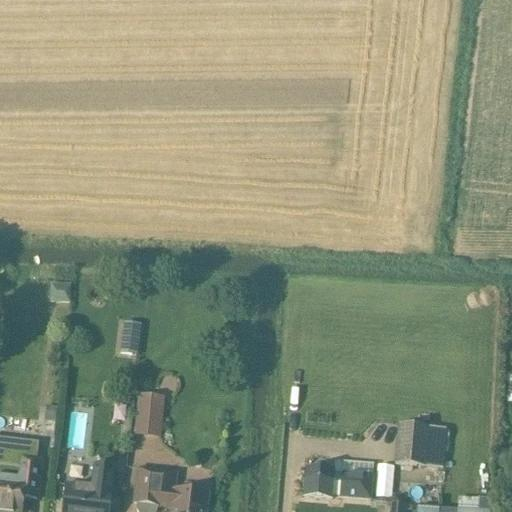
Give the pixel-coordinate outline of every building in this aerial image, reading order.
[(49,304),(70,305),(71,285),(50,285),(49,304)] [(123,323),(119,355),(138,357),(142,325),(123,323)] [(170,401),(141,399),(138,437),(166,439),(170,401)] [(56,423),(58,408),(46,406),(44,422),(56,423)] [(70,409),(65,435),(83,439),(88,412),(70,409)] [(395,465),(425,468),(429,428),(399,426),(395,465)] [(0,477),(0,511),(22,511),(24,500),(36,501),(41,460),(20,457),(18,480),(0,477)] [(62,511),(96,511),(97,508),(110,510),(115,468),(94,466),(91,489),(66,486),(62,511)] [(304,498),(332,500),(332,493),(340,494),(340,499),(371,501),(373,478),(341,475),(341,476),(334,475),(334,472),(306,470),(304,498)] [(135,505),(137,505),(137,507),(137,510),(137,511),(156,511),(157,509),(157,508),(173,510),(172,511),(206,511),(208,496),(161,490),(163,474),(139,471),(135,505)]
